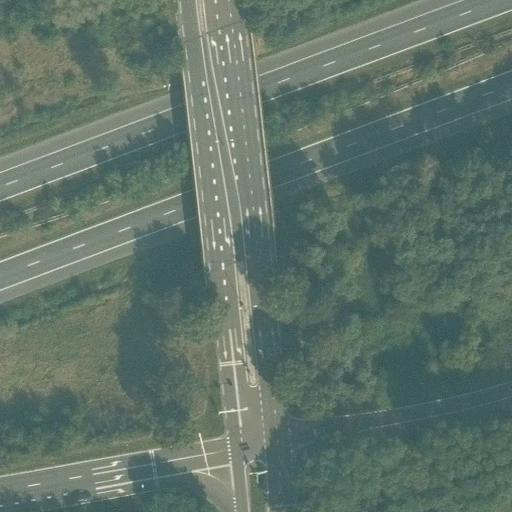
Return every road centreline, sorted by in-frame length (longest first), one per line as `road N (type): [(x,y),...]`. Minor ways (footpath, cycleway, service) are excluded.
road 1 (motorway): [(0,276),(511,85)]
road 2 (motorway): [(503,0),(0,187)]
road 3 (secondary): [(186,0),(236,448)]
road 4 (secondary): [(276,440),(227,0)]
road 5 (motorway): [(276,440),(511,389)]
road 6 (motorway): [(0,491),(236,448)]
